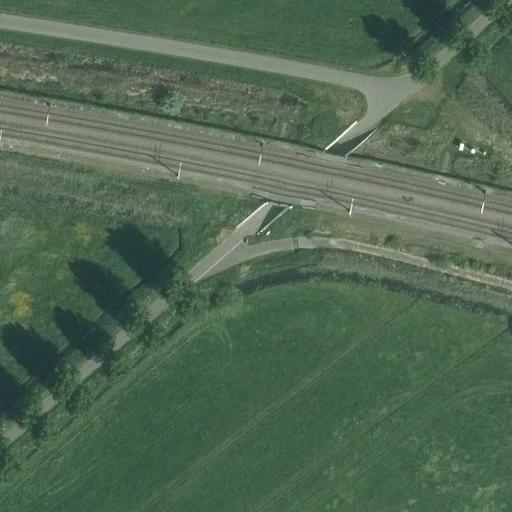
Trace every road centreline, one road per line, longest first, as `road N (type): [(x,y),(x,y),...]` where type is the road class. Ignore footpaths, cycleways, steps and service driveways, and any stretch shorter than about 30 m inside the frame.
road 1 (unclassified): [(506,0),(401,93),(281,65),(0,21)]
road 2 (track): [(207,263),(317,242),(511,286)]
road 3 (unclassified): [(207,263),(0,443)]
road 4 (track): [(511,156),(450,111),(401,93)]
